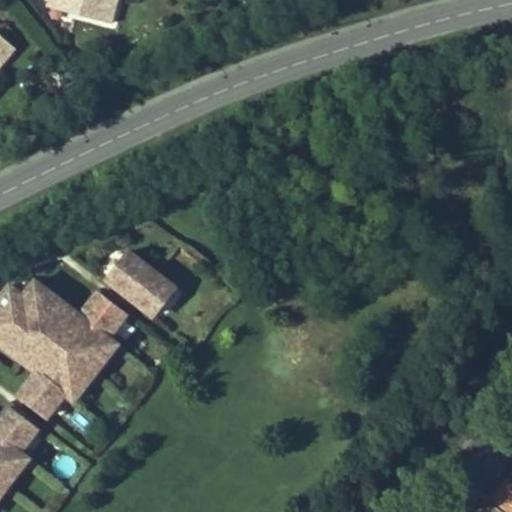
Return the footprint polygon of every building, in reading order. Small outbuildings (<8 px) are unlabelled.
[(100,3),(115,7),(116,0),(67,0),(65,11),(96,19),(100,3)] [(0,64),(15,47),(0,34),(0,64)] [(174,287),(128,251),(106,279),(152,315),(174,287)] [(117,343),(109,336),(126,314),(98,292),(80,315),(35,280),(23,295),(10,284),(0,297),(0,343),(1,344),(8,335),(18,343),(12,352),(37,371),(19,394),(48,416),(65,393),(74,400),(117,343)] [(18,343),(8,335),(1,344),(12,352),(18,343)] [(19,451),(37,429),(9,407),(0,418),(0,494),(28,458),(19,451)] [(503,511),(511,511),(511,474),(508,480),(489,503),(503,511)] [(503,511),(489,503),(481,511),(503,511)]
